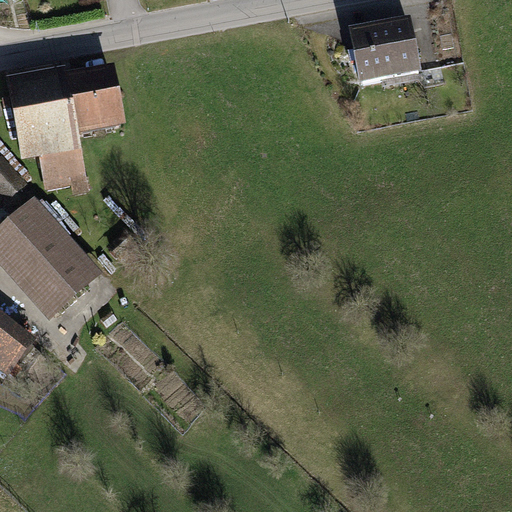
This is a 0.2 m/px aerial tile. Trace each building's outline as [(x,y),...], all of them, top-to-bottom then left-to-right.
[(410,28),(353,39),(362,86),(419,75),(410,28)] [(7,83),(22,170),(40,167),(45,195),(72,190),(73,199),(87,196),(78,144),(124,136),(113,73),(67,81),(66,72),(7,83)] [(0,166),(0,196),(9,207),(27,192),(3,164),(0,166)] [(0,236),(0,269),(50,329),(105,283),(39,204),(0,236)] [(0,318),(0,377),(10,386),(39,352),(0,318)]
